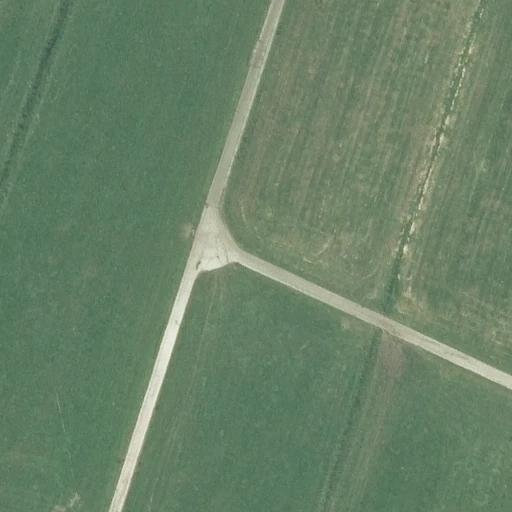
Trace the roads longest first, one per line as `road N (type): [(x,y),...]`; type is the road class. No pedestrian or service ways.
road 1 (track): [(114,511),(282,0)]
road 2 (track): [(198,245),(511,384)]
